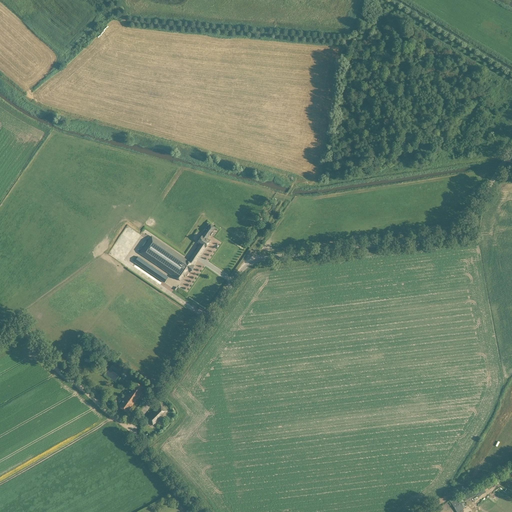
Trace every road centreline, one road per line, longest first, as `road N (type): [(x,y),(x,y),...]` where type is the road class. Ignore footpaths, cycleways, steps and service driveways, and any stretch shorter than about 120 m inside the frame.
road 1 (unclassified): [(199,511),(130,428),(248,263),(449,236),(462,228),(511,146)]
road 2 (track): [(0,77),(37,105),(298,180)]
road 3 (track): [(298,180),(323,184),(505,156)]
road 4 (track): [(130,428),(25,333),(0,340)]
road 5 (track): [(511,75),(397,7)]
road 6 (track): [(0,481),(115,418)]
